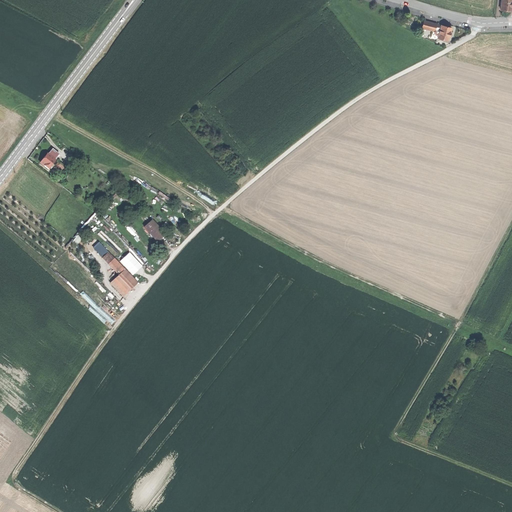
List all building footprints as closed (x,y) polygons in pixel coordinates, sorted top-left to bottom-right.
[(505,9),(511,10),(511,0),(501,0),(500,9),(505,9)] [(436,34),(438,34),(441,24),(424,20),(422,26),(435,29),(435,31),(436,34)] [(446,26),(441,24),(438,34),(438,37),(448,39),(449,34),(450,31),(451,27),(446,26)] [(44,158),(40,162),(48,168),(50,166),(52,163),(55,160),(47,154),(44,158)] [(67,169),(62,165),(58,170),(63,174),(64,173),(67,169)] [(144,227),(157,241),(165,234),(152,220),(144,227)] [(96,247),(99,244),(93,238),(90,241),(96,247)] [(102,257),(108,264),(114,259),(107,252),(102,257)] [(108,264),(118,275),(124,270),(114,259),(108,264)] [(110,282),(123,296),(137,283),(124,270),(118,275),(110,282)]
